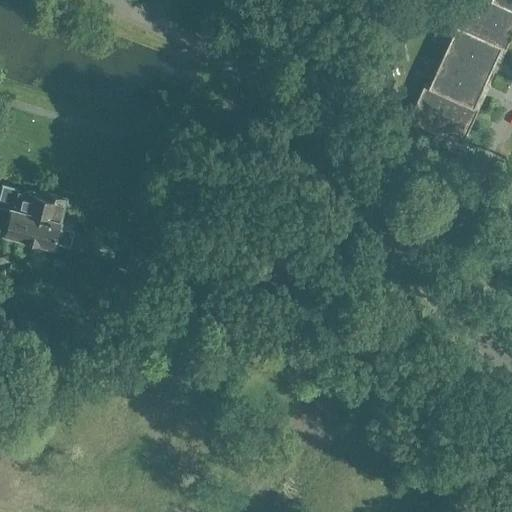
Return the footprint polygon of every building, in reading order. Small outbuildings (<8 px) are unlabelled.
[(511,0),(462,0),(451,25),(455,27),(446,48),(438,64),(429,85),(424,83),(407,120),(461,145),(478,108),(474,106),(483,85),(491,68),(501,48),(505,50),(511,33),(511,0)] [(363,99),(384,109),(392,91),(372,82),(363,99)] [(22,191),(19,190),(19,188),(1,184),(0,188),(0,208),(7,210),(1,232),(54,246),(55,242),(70,246),(71,243),(79,245),(81,237),(79,237),(80,232),(72,229),(73,224),(62,221),(62,218),(67,197),(42,190),(41,194),(29,191),(29,190),(22,189),(22,191)] [(110,240),(96,236),(92,250),(107,255),(110,240)] [(159,257),(136,252),(131,270),(154,275),(159,257)] [(354,424),(362,405),(309,383),(278,459),(346,487),(369,430),(354,424)]
